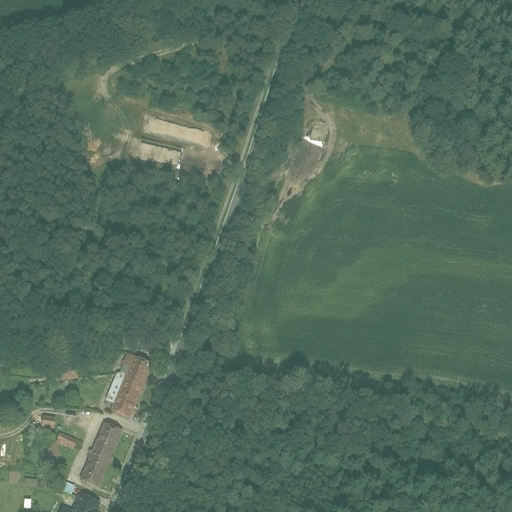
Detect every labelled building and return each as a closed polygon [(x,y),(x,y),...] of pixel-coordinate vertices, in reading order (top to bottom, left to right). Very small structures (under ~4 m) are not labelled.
[(111,412),(132,421),(155,366),(127,355),(122,365),(129,368),(111,412)] [(51,371),(52,384),(80,381),(79,369),(51,371)] [(42,417),(42,429),(55,430),(55,418),(42,417)] [(80,481),(98,488),(121,432),(104,425),(80,481)] [(61,433),(57,443),(74,450),(78,440),(61,433)] [(8,474),(7,485),(19,486),(20,475),(8,474)] [(59,484),(52,497),(69,506),(76,493),(59,484)] [(69,511),(63,509),(61,511),(95,511),(98,504),(79,496),(72,511),(69,511)]
